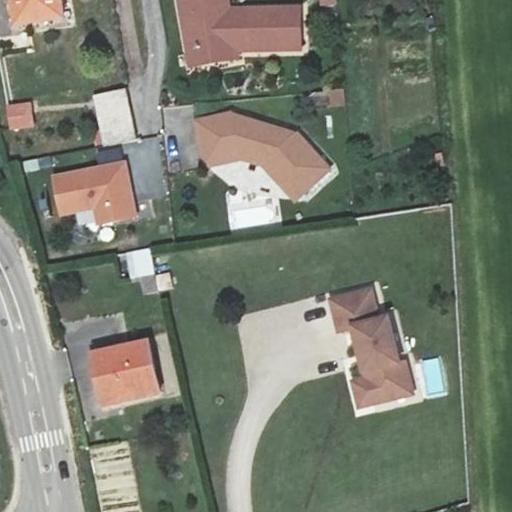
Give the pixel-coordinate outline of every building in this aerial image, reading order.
[(59,0),(11,0),(15,22),(61,14),(59,0)] [(184,0),(190,37),(199,35),(202,61),(229,57),(230,62),(307,60),(306,17),(229,19),(224,0),(184,0)] [(336,0),(317,0),(318,9),(337,8),(336,0)] [(126,92),(96,98),(105,148),(137,142),(126,92)] [(8,129),(32,126),(29,104),(5,108),(8,129)] [(233,115),(196,123),(204,160),(240,152),(242,159),(262,165),(268,160),(299,196),(328,172),(296,135),(288,143),(277,130),(251,122),(235,126),(233,115)] [(240,152),(204,160),(207,168),(242,159),(240,152)] [(299,196),(268,160),(262,165),(293,201),(299,196)] [(136,217),(124,162),(52,178),(60,213),(94,206),(98,225),(136,217)] [(236,209),(239,227),(280,222),(278,204),(236,209)] [(159,292),(151,251),(128,255),(131,275),(139,273),(141,279),(143,278),(146,294),(159,292)] [(377,292),(337,300),(344,332),(358,329),(369,381),(365,386),(368,402),(374,405),(414,397),(408,365),(403,366),(394,321),(383,323),(377,292)] [(148,344),(97,356),(108,409),(160,396),(148,344)] [(428,394),(443,392),(439,359),(424,361),(428,394)] [(365,386),(369,381),(356,383),(361,408),(374,405),(368,402),(365,386)]
